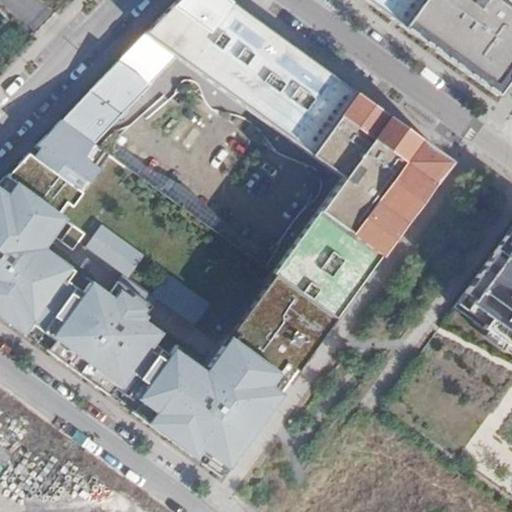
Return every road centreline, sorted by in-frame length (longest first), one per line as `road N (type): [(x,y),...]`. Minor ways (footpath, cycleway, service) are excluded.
road 1 (residential): [(292,0),(511,157)]
road 2 (residential): [(0,367),(197,511)]
road 3 (residential): [(117,0),(0,122)]
